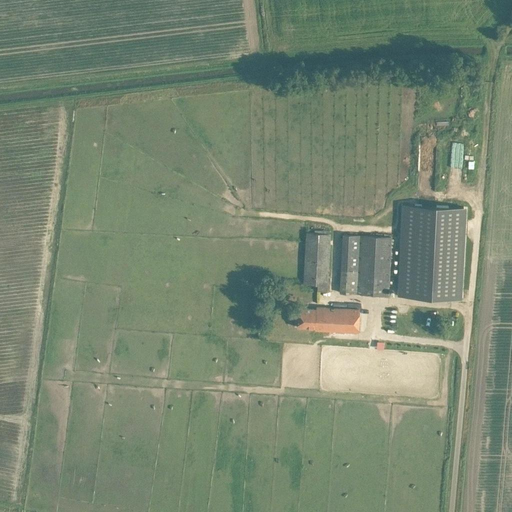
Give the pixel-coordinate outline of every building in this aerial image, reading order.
[(459,298),(463,206),(403,203),(399,295),(459,298)] [(317,290),(327,290),(330,233),(305,231),(303,283),(317,284),(317,290)] [(339,292),(356,293),(359,234),(342,233),(339,292)] [(360,234),(358,283),(358,293),(388,294),(388,284),(391,236),(360,234)] [(315,329),(323,329),(358,331),(360,308),(316,306),(316,308),(298,307),(297,326),(315,327),(315,329)]
